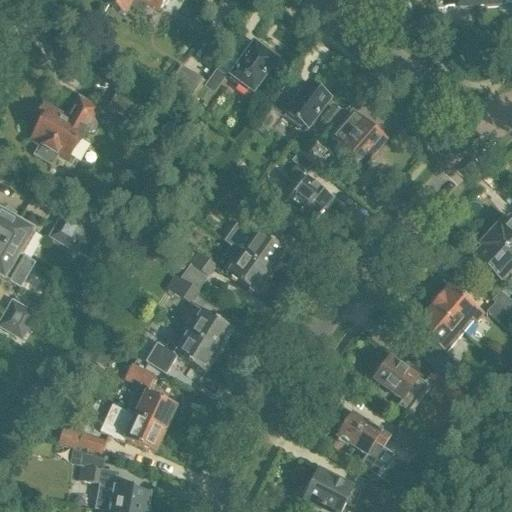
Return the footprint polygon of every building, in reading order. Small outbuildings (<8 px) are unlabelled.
[(165,0),(110,0),(106,8),(120,16),(123,16),(124,13),(126,13),(129,8),(141,14),(147,4),(159,11),(165,0)] [(434,0),(435,2),(435,10),(478,7),(477,0),(434,0)] [(231,78),(228,82),(249,98),(275,63),(272,61),(272,57),(264,51),(260,52),(253,47),(252,48),(231,78)] [(197,98),(206,83),(202,81),(203,80),(181,68),(165,94),(190,108),(197,98)] [(206,83),(197,98),(206,105),(214,96),(226,78),(217,71),(207,84),(206,83)] [(147,99),(122,84),(108,110),(133,124),(147,99)] [(276,95),(255,124),(267,133),(275,123),(279,117),(282,120),(293,128),(296,124),(306,131),(312,123),(329,102),(324,98),(325,94),(320,90),(316,92),(308,86),(297,101),(292,107),(276,95)] [(94,121),(91,120),(96,111),(78,101),(66,121),(43,108),(35,120),(41,124),(30,142),(40,148),(35,157),(51,167),(57,157),(66,163),(84,132),(87,134),(89,134),(91,134),(95,133),(97,129),(97,126),(96,123),(94,121)] [(323,122),(334,129),(345,113),(334,106),(323,122)] [(352,115),(329,140),(342,152),(338,157),(341,159),(339,162),(338,163),(338,164),(337,166),(337,167),(338,169),(338,170),(339,171),(340,172),(341,173),(342,174),(343,175),(345,175),(346,175),(348,175),(349,174),(350,174),(351,173),(354,170),(357,173),(384,143),(352,115)] [(307,175),(314,166),(299,153),(291,163),(307,175)] [(289,223),(297,213),(312,226),(315,222),(324,211),(331,202),(301,178),(285,197),(280,198),(274,206),(274,210),(274,211),(289,223)] [(252,193),(258,186),(250,179),(244,186),(252,193)] [(225,212),(245,225),(252,214),(233,201),(225,212)] [(49,238),(74,253),(88,228),(63,213),(49,238)] [(0,246),(18,257),(31,234),(0,216),(0,246)] [(489,238),(511,259),(511,223),(509,221),(501,229),(498,227),(489,238)] [(245,227),(230,248),(238,254),(240,255),(241,256),(271,277),(273,273),(275,275),(281,267),(279,265),(286,256),(257,235),(253,233),(245,227)] [(92,257),(115,269),(125,251),(103,238),(92,257)] [(511,259),(489,238),(479,248),(481,250),(473,259),(511,295),(511,259)] [(18,258),(18,257),(0,246),(0,281),(17,291),(31,265),(18,258)] [(230,263),(222,274),(226,277),(256,298),(271,277),(241,256),(240,255),(238,254),(230,248),(223,258),(230,263)] [(182,274),(202,287),(207,280),(208,281),(217,268),(196,253),(194,255),(191,253),(186,260),(185,259),(179,269),(183,272),(182,274)] [(199,292),(202,287),(182,274),(178,279),(174,277),(166,291),(191,307),(200,292),(199,292)] [(429,302),(429,303),(429,304),(430,304),(430,305),(430,306),(431,307),(431,308),(432,308),(432,309),(432,310),(463,335),(472,324),(475,327),(483,318),(449,290),(442,298),(441,297),(440,297),(439,296),(438,296),(437,296),(436,296),(435,296),(434,296),(433,296),(433,297),(432,297),(431,298),(430,299),(430,300),(430,301),(429,302)] [(494,305),(508,318),(511,313),(511,304),(502,296),(494,305)] [(3,316),(29,330),(36,318),(10,303),(3,316)] [(511,325),(511,321),(508,318),(494,305),(486,314),(506,332),(511,325)] [(414,334),(414,335),(414,336),(414,337),(414,338),(415,338),(415,339),(416,340),(417,341),(418,341),(418,342),(419,342),(420,342),(421,342),(422,342),(423,341),(424,341),(425,340),(426,340),(426,339),(435,347),(446,356),(446,355),(463,335),(432,310),(415,330),(415,331),(414,331),(414,332),(414,333),(414,334)] [(196,323),(187,336),(218,355),(220,352),(222,354),(227,345),(225,344),(232,333),(198,312),(192,321),(196,323)] [(0,330),(21,343),(29,330),(3,316),(0,321),(0,330)] [(98,338),(105,326),(90,317),(84,329),(98,338)] [(156,345),(144,364),(165,377),(177,359),(204,377),(218,355),(187,336),(177,330),(172,337),(174,338),(165,351),(156,345)] [(84,348),(91,336),(83,331),(76,343),(84,348)] [(114,353),(94,342),(84,359),(105,370),(114,353)] [(435,347),(423,361),(460,388),(468,377),(447,359),(446,355),(446,356),(435,347)] [(375,379),(373,382),(390,395),(400,402),(399,403),(396,408),(408,417),(409,418),(432,387),(426,383),(425,382),(423,385),(399,367),(389,360),(383,369),(379,368),(374,376),(375,379)] [(148,390),(156,376),(133,364),(124,382),(130,385),(133,381),(148,390)] [(434,373),(426,383),(432,387),(450,402),(457,392),(434,373)] [(176,409),(145,395),(141,404),(132,400),(126,414),(134,418),(165,433),(176,409)] [(480,406),(472,417),(483,425),(491,414),(480,406)] [(154,456),(165,433),(134,418),(126,414),(112,408),(100,434),(108,438),(107,440),(113,443),(115,440),(124,444),(125,442),(154,456)] [(337,436),(336,439),(365,458),(359,468),(377,481),(393,457),(383,450),(390,440),(351,415),(343,427),(340,427),(336,434),(337,436)] [(402,429),(394,442),(414,455),(423,442),(402,429)] [(75,451),(80,435),(63,430),(58,446),(75,451)] [(102,456),(106,443),(82,435),(78,448),(102,456)] [(48,463),(51,450),(33,446),(30,458),(48,463)] [(80,469),(77,482),(99,486),(102,487),(105,473),(80,469)] [(99,486),(95,511),(99,511),(151,511),(152,507),(148,506),(150,496),(124,491),(115,489),(118,476),(105,473),(102,487),(99,486)] [(360,496),(317,474),(311,487),(307,485),(301,498),(305,499),(304,501),(324,511),(340,511),(344,506),(353,510),(360,496)] [(395,499),(370,486),(364,498),(389,511),(395,499)]
